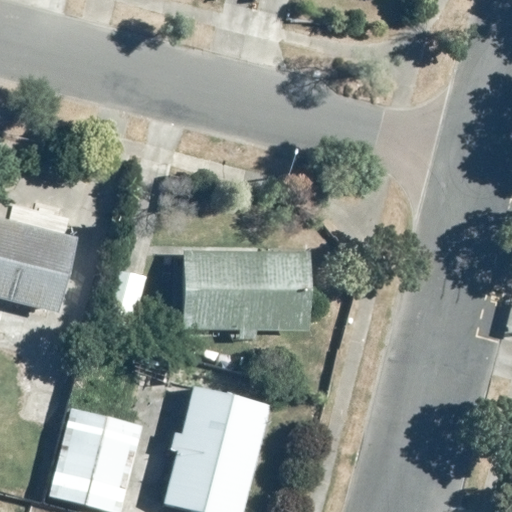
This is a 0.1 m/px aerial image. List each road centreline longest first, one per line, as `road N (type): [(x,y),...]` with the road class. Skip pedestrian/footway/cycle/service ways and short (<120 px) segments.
road 1 (residential): [(493,168),(0,42)]
road 2 (residential): [(493,168),(404,511)]
